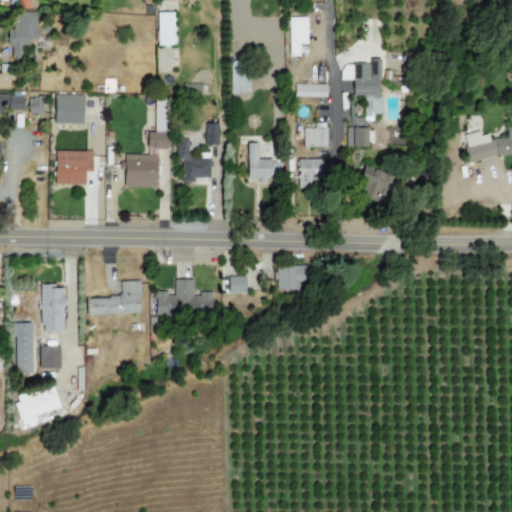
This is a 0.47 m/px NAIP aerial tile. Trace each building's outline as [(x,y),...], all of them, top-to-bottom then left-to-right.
[(7,58),(26,58),(26,39),(35,39),(36,12),(13,11),(12,29),(7,29),(7,58)] [(155,45),(172,45),(172,12),(155,12),(155,45)] [(288,56),(298,56),(297,44),(305,43),(305,17),(287,17),(288,56)] [(379,114),(378,58),(368,59),(368,63),(339,64),(339,79),(350,79),(351,96),(363,96),(363,114),(379,114)] [(229,93),(246,92),(245,61),(229,61),(229,93)] [(325,97),(325,84),(293,84),(293,97),(325,97)] [(21,109),(21,94),(0,93),(0,112),(1,112),(1,108),(21,109)] [(52,123),(80,124),(81,95),(52,94),(52,123)] [(26,113),(41,114),(41,97),(27,97),(26,113)] [(154,187),(155,148),(166,148),(167,97),(153,97),(152,132),(145,132),(144,154),(122,154),(122,186),(154,187)] [(216,124),(203,123),(202,144),(216,144),(216,124)] [(511,127),(505,128),(505,138),(487,139),(487,133),(463,134),(464,158),(511,156),(511,127)] [(301,147),(325,147),(325,128),(302,128),(301,147)] [(365,147),(365,128),(345,128),(345,147),(365,147)] [(180,182),(192,182),(192,178),(207,178),(208,158),(186,158),(187,139),(175,138),(175,159),(180,160),(180,182)] [(246,180),(270,180),(269,159),(256,159),(255,143),(245,143),(246,180)] [(90,171),(91,151),(53,151),(53,184),(83,184),(83,171),(90,171)] [(320,186),(319,159),(296,159),(296,187),(320,186)] [(353,195),(379,203),(388,174),(362,166),(353,195)] [(304,282),(304,265),(273,266),(274,290),(297,290),(297,282),(304,282)] [(243,276),(226,276),(226,293),(244,293),(243,276)] [(153,292),(153,313),(209,313),(209,293),(191,293),(191,280),(172,280),(172,292),(153,292)] [(84,298),(85,314),(138,313),(137,281),(118,281),(119,297),(84,298)] [(61,285),(38,286),(39,331),(62,331),(61,285)] [(29,323),(12,323),(13,373),(30,373),(29,323)] [(57,346),(37,346),(37,368),(57,368),(57,346)]
